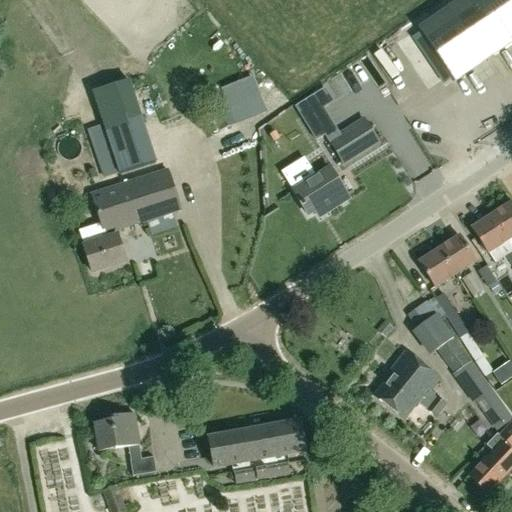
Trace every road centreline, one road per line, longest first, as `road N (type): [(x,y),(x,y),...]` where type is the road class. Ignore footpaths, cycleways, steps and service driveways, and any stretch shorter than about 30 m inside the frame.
road 1 (residential): [(243,326),(511,152)]
road 2 (residential): [(448,511),(311,396),(243,326)]
road 3 (residential): [(0,411),(136,373),(243,326)]
